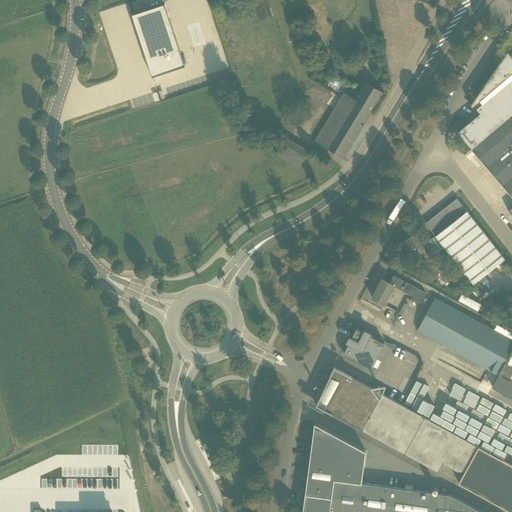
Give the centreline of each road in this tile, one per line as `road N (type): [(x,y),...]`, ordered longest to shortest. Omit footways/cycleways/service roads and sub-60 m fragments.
road 1 (secondary): [(219,296),(254,249),(345,195),(468,0)]
road 2 (secondary): [(173,312),(102,271),(79,244),(53,182),(79,0)]
road 3 (unclassified): [(306,375),(432,148)]
road 4 (unknown): [(300,405),(496,511)]
road 5 (unknown): [(349,298),(442,370),(511,410)]
road 6 (unclassified): [(432,148),(505,24),(503,0)]
road 7 (secondary): [(210,511),(182,453),(175,412),(191,356)]
road 8 (unclassified): [(278,511),(306,375)]
road 9 (unclassified): [(511,243),(432,148)]
